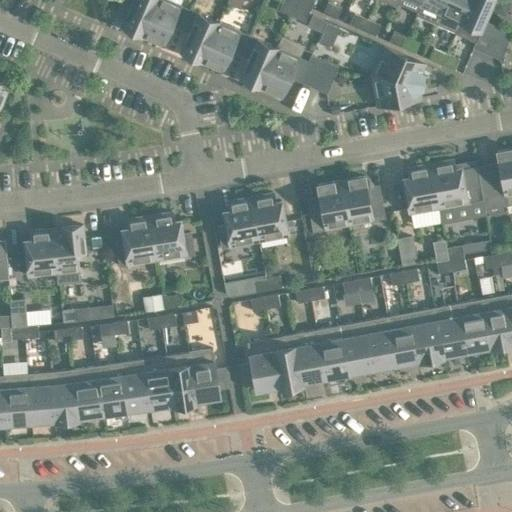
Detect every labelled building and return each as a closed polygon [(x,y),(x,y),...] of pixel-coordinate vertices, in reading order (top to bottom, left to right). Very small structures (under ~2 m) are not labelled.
[(130,6),(121,26),(142,35),(157,0),(120,0),(120,2),(130,6)] [(163,44),(171,24),(180,28),(189,9),(168,0),(157,0),(142,35),(163,44)] [(287,0),(282,0),(279,9),(292,15),(297,4),(287,0)] [(298,0),(297,4),(310,10),(314,0),(298,0)] [(399,0),(399,2),(418,10),(422,0),(399,0)] [(422,0),(418,10),(416,14),(435,23),(440,12),(441,12),(445,0),(422,0)] [(456,32),(461,21),(460,21),(469,0),(445,0),(441,12),(440,12),(435,23),(456,32)] [(461,21),(456,32),(476,41),(485,21),(493,0),(469,0),(460,21),(461,21)] [(511,1),(507,0),(495,0),(492,9),(505,15),(511,1)] [(336,18),(341,7),(328,1),(323,12),(336,18)] [(292,15),(305,21),(310,10),(297,4),(292,15)] [(189,32),(181,52),(201,61),(218,22),(189,9),(180,28),(189,32)] [(354,13),(349,24),(362,29),(367,18),(354,13)] [(375,35),(380,24),(367,18),(362,29),(375,35)] [(476,41),(474,46),(487,52),(498,27),(485,21),(476,41)] [(222,70),(231,50),(240,54),(248,35),(218,22),(201,61),(222,70)] [(500,58),(511,32),(498,27),(487,52),(500,58)] [(393,30),(389,41),(402,47),(407,35),(393,30)] [(249,58),(240,78),(261,87),(278,47),(277,47),(248,35),(240,54),(249,58)] [(415,52),(420,41),(407,35),(402,47),(415,52)] [(308,61),(299,57),(303,46),(282,36),(277,47),(278,47),(261,87),(281,96),(290,76),(300,80),(308,61)] [(384,45),(371,74),(423,80),(424,72),(422,71),(425,64),(384,45)] [(433,47),(428,58),(441,64),(446,53),(433,47)] [(455,70),(459,58),(446,53),(441,64),(455,70)] [(311,55),(308,61),(300,80),(313,86),(324,60),(311,55)] [(326,92),(337,66),(324,60),(313,86),(326,92)] [(371,74),(377,105),(421,97),(420,88),(422,88),(423,80),(371,74)] [(488,171),(478,172),(483,199),(485,208),(494,207),(511,203),(511,147),(497,150),(500,168),(488,171)] [(438,163),(431,165),(439,207),(483,199),(478,172),(477,165),(454,169),(452,158),(438,161),(438,163)] [(403,178),(409,212),(439,207),(431,165),(423,166),(423,164),(408,166),(410,177),(403,178)] [(364,175),(348,178),(349,180),(341,181),(349,223),(384,217),(380,191),(367,193),(364,175)] [(308,204),(313,230),(349,223),(341,181),(333,183),(333,180),(317,183),(321,202),(308,204)] [(273,192),(258,194),(259,197),(251,198),(259,240),(288,235),(282,201),(275,202),(273,192)] [(259,240),(251,198),(243,199),(243,197),(228,200),(230,210),(223,212),(226,224),(218,226),(222,247),(229,246),(232,260),(260,255),(257,240),(259,240)] [(172,211),(157,213),(157,215),(150,217),(157,259),(194,253),(190,231),(183,233),(181,220),(173,221),(172,211)] [(116,243),(119,265),(157,259),(150,217),(142,218),(142,215),(127,218),(129,228),(122,230),(124,242),(116,243)] [(57,272),(58,282),(80,280),(77,252),(86,251),(83,224),(61,226),(61,229),(53,229),(58,272),(57,272)] [(25,241),(28,275),(57,272),(58,272),(53,229),(46,230),(45,228),(31,229),(32,240),(25,241)] [(398,238),(402,264),(417,261),(412,235),(398,238)] [(318,238),(306,240),(308,254),(320,253),(318,238)] [(490,239),(448,246),(450,258),(464,256),(463,253),(492,247),(490,239)] [(434,249),(436,261),(450,258),(448,246),(434,249)] [(511,262),(511,253),(511,250),(498,253),(500,265),(511,262)] [(484,255),(486,267),(500,265),(498,253),(484,255)] [(26,255),(18,256),(19,270),(27,269),(26,255)] [(464,256),(450,258),(452,270),(466,268),(464,256)] [(436,261),(438,273),(452,270),(450,258),(436,261)] [(419,279),(417,267),(403,270),(405,282),(419,279)] [(389,273),(392,285),(405,282),(403,270),(389,273)] [(282,287),(280,274),(266,277),(268,289),(282,287)] [(372,288),(370,276),(356,279),(358,291),(372,288)] [(252,279),(254,291),(268,289),(266,277),(252,279)] [(342,281),(345,293),(358,291),(356,279),(342,281)] [(325,297),(323,285),(309,288),(311,300),(325,297)] [(295,290),(297,302),(311,300),(309,288),(295,290)] [(178,305),(177,293),(162,296),(164,308),(178,305)] [(280,305),(278,293),(264,296),(266,308),(280,305)] [(490,347),(490,348),(511,343),(511,331),(505,293),(481,297),(490,346),(490,347)] [(163,308),(161,295),(143,298),(145,311),(163,308)] [(250,298),(252,310),(266,308),(264,296),(250,298)] [(490,346),(481,297),(458,302),(467,351),(490,347),(490,346)] [(24,298),(10,299),(12,326),(24,325),(26,325),(24,298)] [(467,351),(458,302),(434,306),(443,355),(444,355),(467,351)] [(419,360),(419,361),(444,356),(444,355),(443,355),(434,306),(411,311),(420,360),(419,360)] [(62,309),(63,321),(77,320),(76,307),(62,309)] [(182,311),(184,323),(198,321),(196,309),(182,311)] [(420,360),(411,311),(387,315),(396,364),(419,360),(420,360)] [(176,324),(174,312),(161,315),(162,327),(176,324)] [(147,317),(149,329),(162,327),(161,315),(147,317)] [(396,364),(387,315),(363,319),(372,368),(396,364)] [(372,368),(363,319),(340,324),(349,373),(372,368)] [(129,332),(127,320),(113,321),(115,334),(129,332)] [(99,323),(101,335),(115,334),(113,321),(99,323)] [(38,324),(26,325),(24,325),(25,337),(39,336),(38,324)] [(349,373),(340,324),(316,328),(325,377),(349,373)] [(12,326),(10,326),(11,338),(25,337),(24,325),(12,326)] [(83,338),(81,325),(67,327),(69,339),(83,338)] [(53,328),(55,341),(69,339),(67,327),(53,328)] [(325,377),(316,328),(293,333),(302,382),(302,381),(325,377)] [(280,386),(280,387),(303,383),(302,381),(302,382),(293,333),(271,336),(280,386)] [(239,364),(243,383),(254,381),(256,390),(280,386),(271,336),(247,341),(251,362),(239,364)] [(195,400),(196,400),(220,396),(218,388),(230,386),(227,366),(216,368),(212,347),(188,351),(195,400)] [(173,403),(173,405),(196,402),(196,400),(195,400),(188,351),(166,354),(174,403),(173,403)] [(174,403),(166,354),(143,357),(150,407),(173,403),(174,403)] [(150,407),(143,357),(119,361),(126,410),(150,407)] [(126,410),(119,361),(95,364),(103,414),(126,410)] [(103,414),(95,364),(71,368),(79,417),(80,417),(103,414)] [(54,420),(54,421),(80,418),(80,417),(79,417),(71,368),(51,370),(55,420),(54,420)] [(55,420),(51,370),(27,372),(31,422),(54,420),(55,420)] [(31,422),(27,372),(3,373),(7,424),(31,422)]
